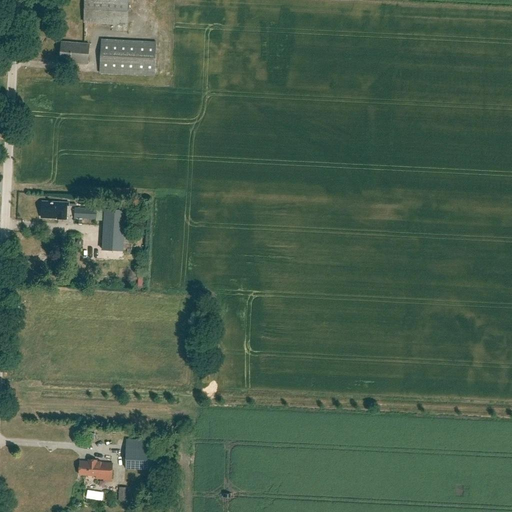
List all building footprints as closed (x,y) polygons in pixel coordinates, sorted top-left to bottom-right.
[(84,0),(84,15),(84,22),(127,24),(128,0),(84,0)] [(155,76),(157,42),(102,39),(100,73),(155,76)] [(88,44),(73,43),(62,42),(60,61),(86,63),(88,44)] [(69,206),(69,203),(42,201),(42,206),(41,206),(41,213),(42,213),(42,218),(59,219),(66,219),(67,206),(69,206)] [(82,225),(82,219),(96,220),(96,208),(75,208),(74,219),(76,219),(76,225),(82,225)] [(131,249),(132,244),(134,244),(136,211),(104,209),(102,250),(123,252),(124,249),(131,249)] [(162,469),(163,454),(153,453),(153,440),(127,439),(126,469),(152,470),(152,468),(162,469)] [(97,462),(97,461),(88,460),(88,462),(80,461),(80,475),(96,476),(96,479),(104,479),(104,481),(111,481),(113,463),(97,462)]
